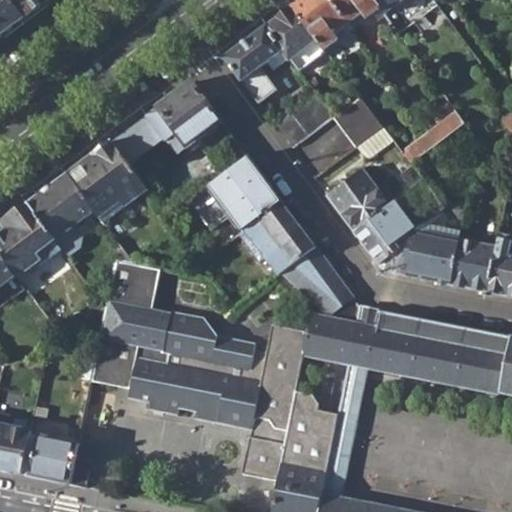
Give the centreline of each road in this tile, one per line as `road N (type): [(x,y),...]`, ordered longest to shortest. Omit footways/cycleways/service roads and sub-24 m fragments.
road 1 (residential): [(511,315),(373,287),(162,11)]
road 2 (primary): [(162,11),(0,130)]
